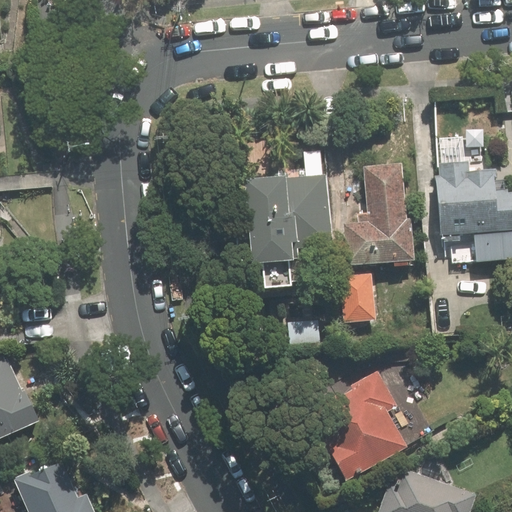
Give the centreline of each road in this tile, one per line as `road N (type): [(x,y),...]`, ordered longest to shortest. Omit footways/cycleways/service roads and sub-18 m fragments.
road 1 (tertiary): [(162,62),(130,92),(120,122),(136,307),(155,368),(227,511)]
road 2 (tertiary): [(511,22),(221,47),(162,62)]
